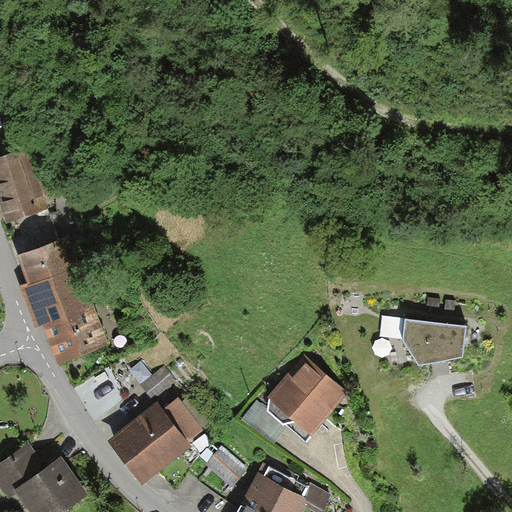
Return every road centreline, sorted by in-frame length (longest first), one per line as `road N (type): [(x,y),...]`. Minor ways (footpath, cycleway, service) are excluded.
road 1 (track): [(253,0),(307,56),(387,115),(511,130)]
road 2 (residential): [(35,341),(94,444),(162,511)]
